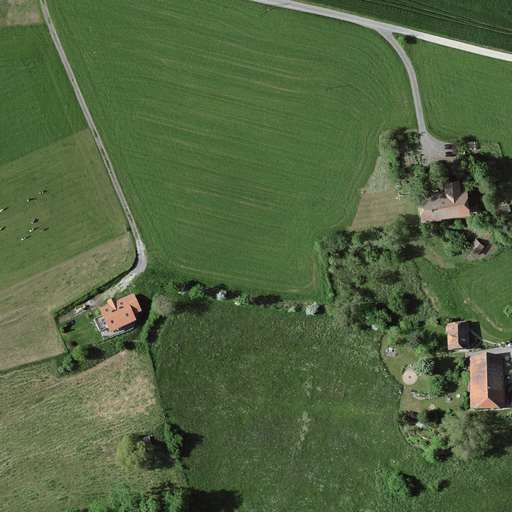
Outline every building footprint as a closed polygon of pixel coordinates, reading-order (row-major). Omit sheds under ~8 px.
[(460,178),(442,180),(444,191),(419,193),(422,218),(472,213),(469,186),(460,187),(460,178)] [(483,247),(475,240),(466,251),(475,258),(483,247)] [(108,306),(100,310),(110,334),(136,323),(134,317),(141,314),(134,296),(116,303),(114,299),(106,303),(108,306)] [(450,353),(469,353),(468,327),(446,327),(446,348),(450,348),(450,353)] [(502,357),(468,359),(471,404),(475,403),(476,413),(506,411),(502,357)]
